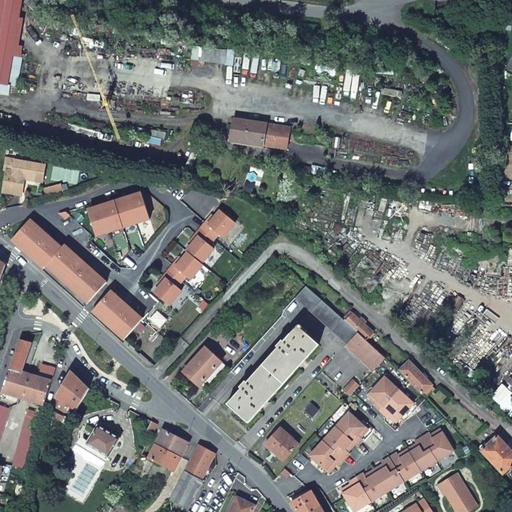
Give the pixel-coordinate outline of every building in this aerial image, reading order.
[(0,0),(0,80),(9,82),(22,0),(0,0)] [(259,146),(263,124),(233,119),(230,141),(259,146)] [(263,124),(259,146),(281,149),(286,150),(290,128),(263,124)] [(16,151),(6,150),(6,151),(5,155),(5,159),(15,160),(16,151)] [(6,171),(3,193),(12,194),(22,196),(25,177),(42,180),(45,166),(15,162),(15,160),(5,159),(3,170),(6,171)] [(61,185),(45,190),(46,195),(63,190),(61,185)] [(141,194),(127,199),(136,225),(149,221),(141,194)] [(127,199),(114,203),(122,229),(136,225),(127,199)] [(114,203),(101,207),(109,233),(122,229),(114,203)] [(101,207),(87,211),(95,238),(109,233),(101,207)] [(204,224),(200,229),(202,231),(213,241),(218,236),(222,239),(234,224),(219,212),(213,219),(207,226),(204,224)] [(210,217),(204,224),(207,226),(213,219),(210,217)] [(22,250),(39,230),(29,221),(11,241),(22,250)] [(202,231),(200,229),(194,236),(197,239),(202,231)] [(32,259),(50,240),(39,230),(22,250),(32,259)] [(186,252),(187,254),(200,265),(213,250),(208,246),(213,241),(202,231),(197,239),(186,252)] [(45,267),(60,249),(50,240),(32,259),(43,269),(45,267)] [(55,276),(74,256),(63,246),(60,249),(45,267),(55,276)] [(172,266),(168,272),(180,283),(185,277),(189,281),(202,266),(200,265),(187,254),(181,261),(174,268),(172,266)] [(66,285),(84,265),(74,256),(55,276),(66,285)] [(178,259),(172,266),(174,268),(181,261),(178,259)] [(76,295),(94,274),(84,265),(66,285),(76,295)] [(159,287),(153,295),(168,307),(180,292),(176,288),(180,283),(168,272),(163,278),(165,280),(159,287)] [(87,304),(105,284),(94,274),(76,295),(87,304)] [(165,280),(163,278),(157,285),(159,287),(165,280)] [(343,322),(326,307),(305,288),(295,299),(346,346),(357,334),(343,322)] [(102,322),(120,301),(109,292),(91,312),(102,322)] [(112,331),(130,311),(120,301),(102,322),(112,331)] [(123,341),(142,320),(130,311),(112,331),(123,341)] [(343,322),(357,334),(367,343),(373,336),(364,327),(366,325),(361,320),(359,323),(349,314),(343,322)] [(278,348),(245,383),(244,382),(238,388),(240,390),(226,405),(247,424),(318,346),(297,327),(283,342),(281,341),(276,346),(278,348)] [(346,346),(373,371),(384,359),(367,343),(357,334),(346,346)] [(1,393),(42,406),(54,371),(38,366),(34,379),(20,374),(30,344),(18,340),(1,393)] [(205,349),(182,374),(190,381),(198,389),(203,384),(209,391),(228,370),(205,349)] [(433,389),(408,362),(398,371),(423,397),(428,393),(433,389)] [(511,369),(503,380),(511,386),(511,369)] [(70,372),(54,399),(59,402),(56,408),(65,413),(68,407),(75,411),(88,390),(70,372)] [(379,412),(398,391),(383,378),(369,394),(378,402),(375,404),(373,406),(379,412)] [(351,382),(344,391),(350,396),(357,388),(351,382)] [(398,391),(379,412),(385,417),(387,415),(389,412),(398,420),(412,404),(398,391)] [(366,396),(375,404),(378,402),(369,394),(366,396)] [(0,438),(10,409),(0,405),(0,438)] [(310,406),(304,412),(312,418),(317,412),(310,406)] [(23,468),(39,416),(26,411),(8,466),(23,468)] [(387,415),(395,423),(398,420),(389,412),(387,415)] [(354,446),(355,447),(361,441),(359,440),(356,436),(363,428),(347,413),(335,428),(351,442),(354,446)] [(62,418),(55,414),(52,420),(59,424),(62,418)] [(154,426),(148,422),(142,435),(148,438),(154,426)] [(85,445),(107,458),(118,440),(97,426),(87,442),(85,445)] [(322,442),(342,461),(348,455),(346,454),(343,451),(351,442),(335,428),(322,442)] [(359,440),(367,431),(363,428),(356,436),(359,440)] [(274,454),(283,462),(297,446),(279,429),(264,445),(274,454)] [(439,430),(429,436),(431,440),(441,434),(439,430)] [(153,445),(178,458),(186,443),(179,440),(172,436),(173,435),(168,432),(168,434),(160,431),(153,445)] [(421,439),(436,462),(452,452),(441,434),(431,440),(429,436),(428,434),(421,439)] [(480,451),(501,473),(511,461),(511,454),(494,436),(480,451)] [(436,462),(421,439),(414,443),(415,444),(418,448),(408,454),(412,460),(420,456),(429,466),(436,462)] [(107,458),(85,445),(87,442),(82,440),(78,440),(75,445),(103,463),(107,458)] [(327,474),(335,465),(337,467),(342,461),(322,442),(309,457),(327,474)] [(346,454),(354,446),(351,442),(343,451),(346,454)] [(408,454),(418,448),(415,444),(405,450),(408,454)] [(79,459),(87,464),(89,463),(97,468),(101,468),(103,463),(75,445),(71,450),(73,452),(79,457),(79,459)] [(153,462),(172,471),(178,458),(153,445),(146,459),(153,462)] [(197,482),(214,456),(198,447),(182,472),(192,478),(197,482)] [(398,460),(408,454),(405,450),(396,456),(398,460)] [(388,459),(395,470),(412,460),(408,454),(398,460),(396,456),(395,455),(388,459)] [(147,470),(153,462),(146,459),(140,455),(129,472),(141,478),(147,470)] [(429,466),(420,456),(412,460),(419,473),(429,466)] [(395,470),(388,459),(381,463),(382,465),(385,468),(375,474),(378,480),(395,470)] [(412,460),(395,470),(403,483),(419,473),(412,460)] [(375,474),(385,468),(382,465),(372,471),(375,474)] [(289,475),(284,470),(280,474),(286,479),(289,475)] [(395,470),(378,480),(386,493),(403,483),(395,470)] [(372,471),(363,477),(365,480),(375,474),(372,471)] [(192,478),(182,472),(179,477),(188,483),(192,478)] [(361,489),(378,480),(375,474),(365,480),(363,477),(362,475),(355,479),(361,489)] [(439,485),(456,511),(454,511),(470,511),(479,506),(456,474),(439,485)] [(179,477),(169,494),(167,498),(183,508),(198,482),(197,482),(192,478),(188,483),(179,477)] [(351,488),(346,492),(348,497),(361,489),(355,479),(348,483),(349,485),(351,488)] [(378,480),(361,489),(370,503),(386,493),(378,480)] [(342,494),(352,511),(354,511),(370,503),(361,489),(348,497),(346,492),(342,494)] [(294,511),(321,511),(310,493),(290,503),(294,511)] [(227,511),(251,511),(254,507),(245,502),(235,498),(227,511)]
